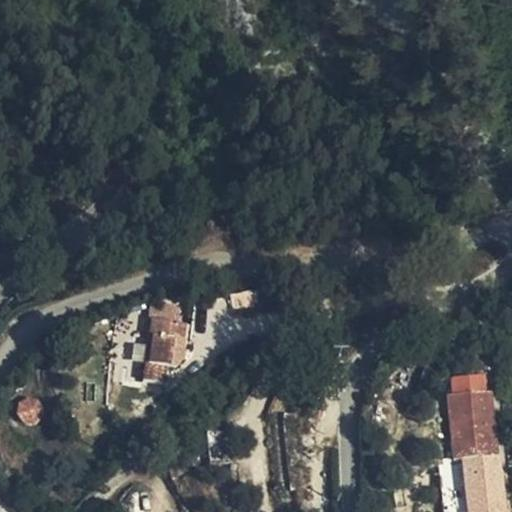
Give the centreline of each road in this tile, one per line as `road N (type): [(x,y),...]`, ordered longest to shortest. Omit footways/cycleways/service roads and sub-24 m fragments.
road 1 (residential): [(0,383),(20,341),(89,298),(233,257),(394,262),(503,220),(511,224)]
road 2 (residential): [(511,274),(390,340),(361,369),(344,416),(347,511)]
road 3 (track): [(492,286),(309,321)]
